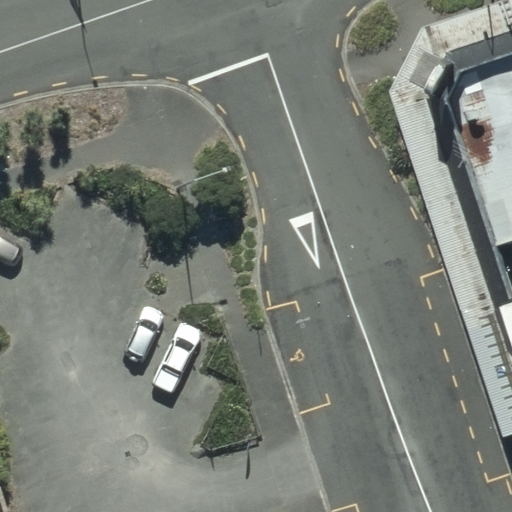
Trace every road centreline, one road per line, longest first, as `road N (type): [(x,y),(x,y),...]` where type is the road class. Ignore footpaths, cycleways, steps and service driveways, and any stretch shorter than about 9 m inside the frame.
road 1 (residential): [(250,0),(427,511)]
road 2 (residential): [(0,50),(150,0)]
